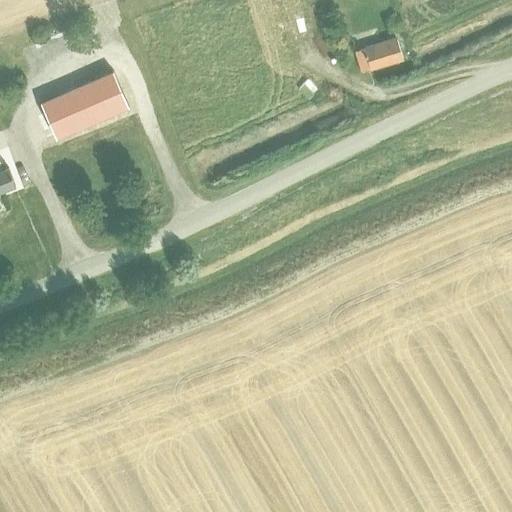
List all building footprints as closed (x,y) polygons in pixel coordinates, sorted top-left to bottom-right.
[(307,0),(283,0),(292,42),(314,38),(307,0)] [(237,10),(209,17),(210,18),(226,73),(252,66),(237,10)] [(360,71),(402,58),(396,39),(354,51),(360,71)] [(113,70),(40,102),(56,138),(129,106),(128,104),(113,71),(113,70)] [(0,190),(15,185),(8,167),(4,168),(0,157),(0,190)]
